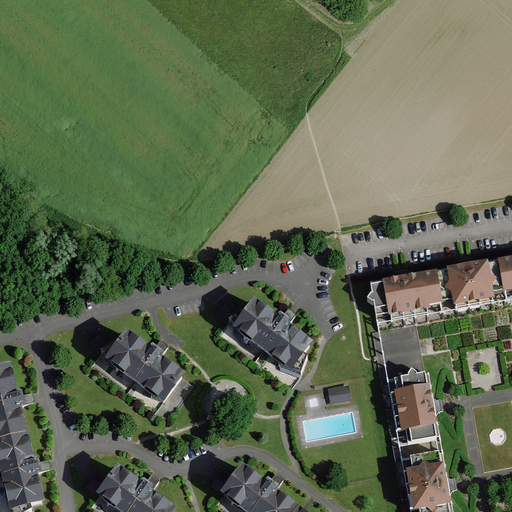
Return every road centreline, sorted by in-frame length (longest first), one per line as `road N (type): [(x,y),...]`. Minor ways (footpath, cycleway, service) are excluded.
road 1 (residential): [(330,335),(303,281),(259,277),(31,333)]
road 2 (residential): [(207,463),(243,451),(264,455),(340,511)]
road 3 (residential): [(72,450),(132,448),(175,472),(207,463)]
road 4 (residential): [(61,449),(31,333)]
